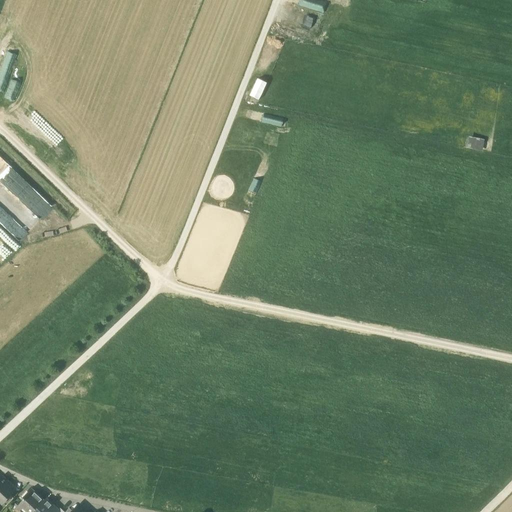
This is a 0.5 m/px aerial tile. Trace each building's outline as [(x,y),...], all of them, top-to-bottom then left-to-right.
[(294,0),(293,5),(325,13),(328,0),(294,0)] [(0,60),(16,17),(7,13),(0,32),(0,60)] [(318,31),(322,21),(306,14),(302,24),(318,31)] [(0,86),(4,88),(18,48),(9,45),(0,72),(0,86)] [(15,68),(23,71),(31,51),(23,47),(15,68)] [(289,57),(306,61),(308,52),(291,48),(289,57)] [(260,100),(268,81),(258,77),(250,95),(260,100)] [(265,113),(262,122),(284,127),(286,119),(265,113)] [(470,135),(467,147),(483,151),(486,139),(470,135)] [(0,222),(20,242),(54,207),(0,155),(0,222)] [(246,198),(254,201),(259,183),(251,181),(246,198)] [(0,504),(15,489),(1,477),(0,477),(0,504)] [(33,511),(45,501),(32,488),(21,499),(23,501),(18,506),(24,511),(33,511)] [(56,511),(58,511),(46,499),(45,501),(33,511),(56,511)]
